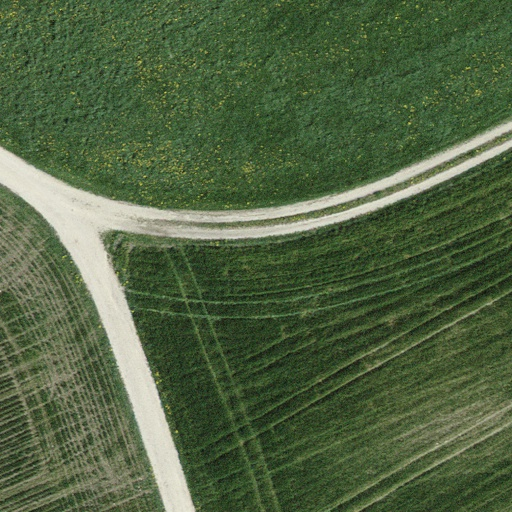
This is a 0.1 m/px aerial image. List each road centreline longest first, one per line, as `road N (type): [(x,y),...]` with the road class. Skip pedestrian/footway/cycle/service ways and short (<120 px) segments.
road 1 (track): [(89,243),(304,230),(511,124)]
road 2 (track): [(175,511),(89,243),(0,184)]
